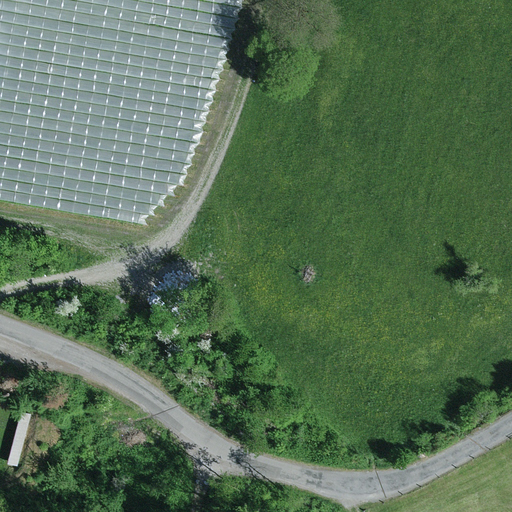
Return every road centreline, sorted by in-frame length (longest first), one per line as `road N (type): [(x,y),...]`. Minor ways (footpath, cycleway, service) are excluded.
road 1 (track): [(511,422),(411,476),(330,483),(217,449),(119,381),(0,325)]
road 2 (track): [(0,293),(133,263),(166,239),(218,154),(269,0)]
